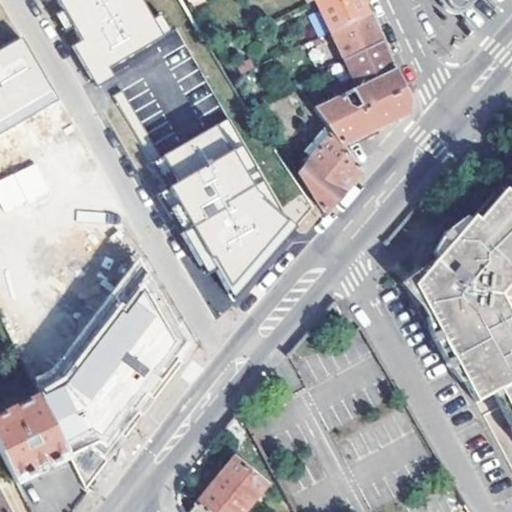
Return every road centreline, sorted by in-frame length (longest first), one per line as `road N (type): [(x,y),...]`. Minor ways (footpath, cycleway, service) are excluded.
road 1 (secondary): [(126,497),(449,116)]
road 2 (residential): [(449,116),(398,0)]
